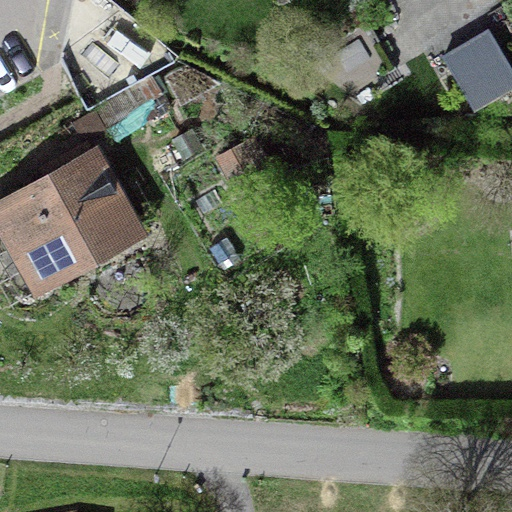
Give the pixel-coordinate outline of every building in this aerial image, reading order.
[(441,51),(474,105),(511,82),(511,60),(489,23),(441,51)] [(109,127),(97,106),(75,118),(87,140),(109,127)] [(173,134),(183,154),(203,144),(194,124),(173,134)] [(255,129),(218,153),(242,192),(280,168),(255,129)] [(98,137),(0,192),(0,229),(34,289),(148,225),(98,137)]
